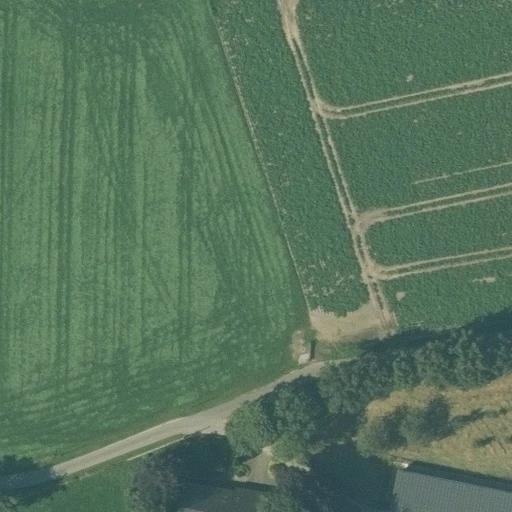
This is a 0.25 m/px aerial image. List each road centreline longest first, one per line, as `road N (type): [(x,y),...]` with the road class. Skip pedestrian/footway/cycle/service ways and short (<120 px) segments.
road 1 (unclassified): [(511,338),(329,369),(51,472),(0,482)]
road 2 (unknown): [(300,379),(432,476)]
